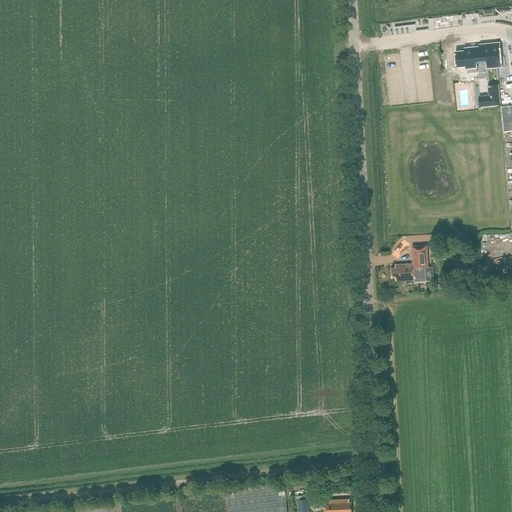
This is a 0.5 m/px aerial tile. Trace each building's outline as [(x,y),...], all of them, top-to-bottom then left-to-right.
[(503,65),(501,42),(480,44),(480,47),(477,48),(477,46),(465,48),(465,50),(456,51),(458,66),(467,65),(467,67),(468,67),(468,72),(478,71),(477,66),(478,66),(478,62),(486,61),(487,67),(503,65)] [(511,130),(511,105),(502,106),(504,131),(511,130)] [(429,267),(428,245),(412,246),(413,263),(396,264),(396,267),(391,267),(392,278),(397,278),(397,281),(415,280),(415,281),(426,281),(426,267),(429,267)] [(280,511),(280,501),(286,501),(284,482),(226,489),(228,511),(280,511)] [(297,496),(298,511),(310,511),(309,498),(305,498),(305,495),(297,496)] [(352,511),(352,502),(349,502),(349,499),(325,500),(325,511),(352,511)]
